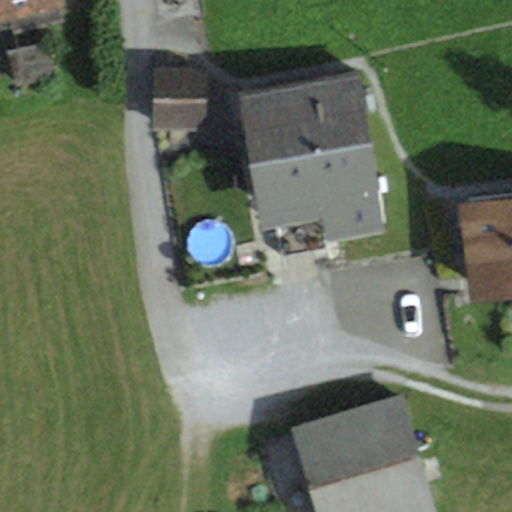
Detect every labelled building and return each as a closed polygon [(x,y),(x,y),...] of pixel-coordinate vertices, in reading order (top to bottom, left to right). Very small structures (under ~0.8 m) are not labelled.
[(47,22),(42,2),(50,0),(0,0),(0,10),(12,8),(16,27),(47,22)] [(20,50),(27,79),(52,73),(45,44),(20,50)] [(204,74),(154,71),(154,123),(203,124),(204,74)] [(262,137),(265,157),(369,140),(358,73),(254,91),(262,137)] [(325,231),(381,223),(369,140),(265,157),(272,209),(321,200),(325,231)] [(475,246),(480,288),(511,284),(511,194),(469,199),(472,226),(459,228),(461,248),(475,246)] [(325,511),(432,511),(435,511),(402,396),(300,424),(325,511)]
